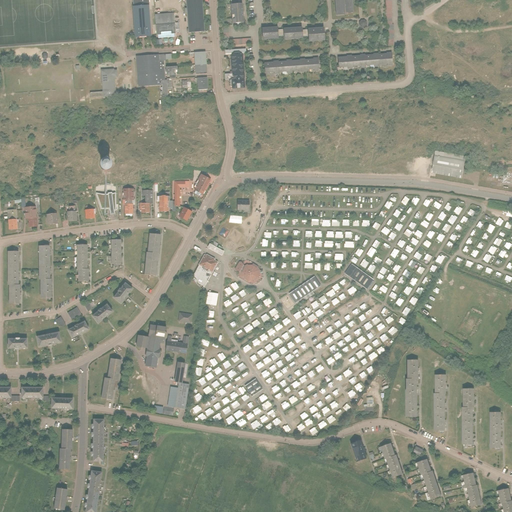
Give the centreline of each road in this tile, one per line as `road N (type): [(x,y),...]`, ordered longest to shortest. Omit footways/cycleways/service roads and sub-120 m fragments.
road 1 (residential): [(81,406),(299,442),(384,423),(511,481)]
road 2 (unclassified): [(223,184),(402,182),(511,199)]
road 3 (residential): [(219,98),(405,81),(405,19)]
road 4 (residential): [(0,242),(149,222),(190,236)]
road 5 (residential): [(82,362),(122,339),(146,313),(190,236)]
